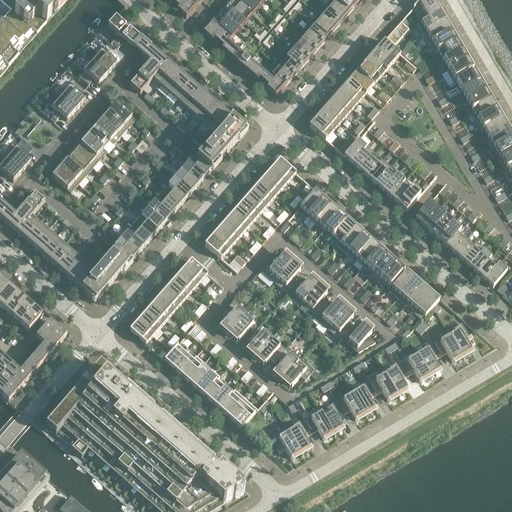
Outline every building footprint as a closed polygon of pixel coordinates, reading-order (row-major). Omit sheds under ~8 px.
[(0,0),(0,76),(19,56),(67,0),(0,0)] [(162,0),(168,5),(171,7),(171,8),(172,8),(179,1),(179,0),(162,0)] [(184,0),(179,0),(179,1),(172,8),(173,9),(176,12),(186,20),(195,9),(184,0)] [(202,1),(201,0),(177,0),(179,1),(179,0),(184,0),(195,9),(196,9),(202,1)] [(361,0),(235,0),(213,26),(226,37),(231,42),(242,51),(239,55),(233,62),(245,72),(252,64),(253,64),(258,69),(260,67),(284,88),(356,7),(358,4),(361,0)] [(431,0),(422,0),(413,11),(421,25),(421,26),(440,14),(431,0)] [(423,37),(446,24),(440,14),(421,26),(421,25),(417,27),(417,28),(423,37)] [(130,31),(116,19),(115,18),(108,27),(132,49),(140,40),(139,40),(139,39),(137,37),(134,35),(130,31)] [(409,25),(405,21),(401,25),(406,29),(409,25)] [(430,45),(451,33),(446,24),(423,37),(428,47),(430,46),(430,45)] [(213,26),(212,25),(203,36),(213,44),(216,46),(216,47),(217,48),(223,40),(226,37),(213,26)] [(394,33),(401,39),(408,32),(405,29),(401,25),(394,33)] [(394,33),(387,41),(394,47),(401,39),(394,33)] [(438,53),(457,42),(451,33),(430,45),(430,46),(436,55),(438,54),(438,53)] [(123,44),(119,40),(113,47),(117,51),(123,44)] [(150,49),(139,40),(140,40),(132,49),(133,50),(150,64),(130,87),(140,95),(153,81),(152,80),(167,64),(150,49)] [(239,55),(228,45),(223,40),(217,48),(218,49),(218,48),(221,51),(233,62),(239,55)] [(443,63),(462,52),(457,42),(438,53),(438,54),(443,63)] [(400,57),(384,43),(377,51),(393,65),(400,57)] [(413,49),(409,45),(405,50),(409,54),(413,49)] [(106,48),(92,63),(107,76),(116,66),(105,56),(109,51),(106,48)] [(405,58),(409,54),(405,50),(401,54),(405,58)] [(393,65),(377,51),(370,59),(386,73),(393,65)] [(449,72),(467,61),(462,52),(443,63),(448,72),(449,72)] [(421,56),(417,61),(422,65),(425,60),(421,56)] [(92,63),(89,59),(89,60),(79,70),(83,73),(79,78),(88,87),(93,82),(98,87),(107,76),(92,63)] [(386,73),(370,59),(363,67),(379,81),(386,73)] [(422,65),(417,61),(413,65),(418,69),(422,65)] [(446,73),(452,83),(473,71),(467,61),(449,72),(448,72),(446,73)] [(161,87),(175,71),(167,64),(152,80),(153,81),(161,87)] [(416,71),(407,64),(404,67),(413,75),(416,71)] [(379,81),(363,67),(357,74),(373,88),(379,81)] [(268,80),(264,76),(254,68),(248,75),(258,84),(258,83),(261,86),(262,87),(268,80)] [(169,95),(183,78),(175,71),(161,87),(169,95)] [(480,82),(474,73),(453,85),(459,95),(461,94),(480,82)] [(373,88),(357,74),(350,82),(366,96),(373,88)] [(271,77),(268,80),(262,87),(263,88),(266,91),(275,99),(284,89),(271,77)] [(396,86),(400,81),(395,77),(393,80),(391,82),(396,86)] [(177,102),(191,85),(183,78),(169,95),(177,102)] [(400,89),(404,85),(400,81),(396,86),(400,89)] [(366,96),(350,82),(343,90),(359,104),(366,96)] [(467,103),(486,92),(480,82),(461,94),(467,103)] [(81,96),(84,92),(74,84),(69,89),(68,87),(59,98),(76,112),(85,102),(79,98),(81,96)] [(185,109),(199,92),(191,85),(177,102),(185,109)] [(359,104),(343,90),(336,98),(352,112),(359,104)] [(193,116),(208,99),(199,92),(185,109),(193,116)] [(491,101),(486,92),(467,103),(472,112),(491,101)] [(382,101),(386,96),(382,93),(380,95),(378,97),(382,101)] [(390,100),(386,96),(382,101),(386,105),(390,100)] [(76,112),(59,98),(50,108),(57,114),(52,119),(56,122),(60,117),(67,123),(76,112)] [(352,112),(336,98),(330,105),(346,119),(352,112)] [(201,123),(216,106),(208,99),(193,116),(201,123)] [(478,122),(497,110),(491,101),(472,112),(477,121),(478,122)] [(135,122),(116,105),(109,114),(128,130),(135,122)] [(346,119),(330,105),(323,113),(339,127),(346,119)] [(209,130),(224,114),(216,106),(201,123),(209,130)] [(375,110),(371,114),(375,118),(379,113),(375,110)] [(483,131),(502,120),(497,110),(478,122),(477,121),(475,122),(481,132),(483,131)] [(339,127),(323,113),(316,121),(332,135),(339,127)] [(128,130),(109,114),(102,122),(121,138),(128,130)] [(217,137),(232,121),(224,114),(209,130),(217,137)] [(371,122),(375,118),(371,114),(367,119),(371,122)] [(489,140),(507,129),(502,120),(483,131),(488,140),(489,140)] [(218,164),(246,133),(232,121),(217,137),(205,150),(204,152),(201,155),(198,159),(212,171),(215,168),(218,164)] [(332,135),(316,121),(309,129),(325,143),(325,142),(332,135)] [(121,138),(102,122),(95,130),(114,146),(121,138)] [(361,125),(357,129),(361,133),(365,129),(361,125)] [(361,133),(357,129),(353,134),(357,138),(361,133)] [(384,133),(380,129),(376,133),(381,137),(384,133)] [(492,151),(511,138),(511,136),(507,129),(489,140),(488,140),(486,141),(492,151)] [(114,146),(95,130),(88,138),(107,155),(107,154),(103,151),(110,144),(113,147),(114,146)] [(377,142),(381,137),(376,133),(373,138),(375,140),(377,142)] [(107,155),(88,138),(81,146),(99,163),(107,155)] [(511,151),(511,138),(492,151),(498,160),(511,151)] [(348,140),(344,145),(348,148),(352,144),(348,140)] [(366,150),(368,149),(367,148),(359,141),(357,143),(351,151),(344,159),(352,166),(366,150)] [(400,147),(395,143),(392,147),(396,151),(400,147)] [(12,147),(3,157),(22,174),(31,163),(20,153),(24,148),(20,145),(16,150),(12,147)] [(344,153),(348,148),(344,145),(340,149),(344,153)] [(99,163),(81,146),(73,154),(92,171),(99,163)] [(393,155),(396,151),(392,147),(388,151),(390,153),(393,155)] [(359,173),(373,157),(366,150),(352,166),(359,173)] [(92,171),(73,154),(66,162),(85,179),(92,171)] [(511,167),(511,154),(499,162),(504,172),(505,172),(511,167)] [(415,160),(411,156),(407,161),(412,165),(415,160)] [(13,184),(22,174),(3,157),(0,160),(0,181),(3,184),(6,182),(8,179),(13,184)] [(198,159),(195,157),(188,165),(205,180),(212,171),(198,159)] [(367,180),(381,164),(373,157),(359,173),(367,180)] [(408,169),(412,165),(407,161),(403,165),(406,167),(408,169)] [(85,179),(66,162),(59,170),(78,187),(85,179)] [(295,176),(279,162),(272,170),(288,184),(295,176)] [(389,170),(388,170),(381,164),(367,180),(375,186),(389,170)] [(205,180),(188,165),(181,173),(198,187),(205,180)] [(511,167),(505,172),(504,172),(502,173),(508,183),(511,180),(511,167)] [(396,177),(397,178),(399,176),(398,175),(390,169),(390,168),(388,170),(389,170),(375,186),(382,193),(396,177)] [(78,187),(59,170),(52,179),(71,195),(78,187)] [(288,184),(272,170),(266,178),(282,192),(288,184)] [(427,178),(431,174),(426,170),(422,174),(427,178)] [(198,187),(181,173),(174,181),(191,195),(198,187)] [(423,182),(427,178),(422,174),(419,178),(421,180),(423,182)] [(390,200),(404,184),(397,178),(396,177),(382,193),(390,200)] [(282,192),(266,178),(259,186),(275,200),(282,192)] [(191,195),(174,181),(168,188),(184,203),(191,195)] [(398,207),(412,191),(404,184),(390,200),(398,207)] [(275,200),(259,186),(252,193),(268,207),(275,200)] [(307,195),(311,191),(307,187),(303,192),(307,195)] [(442,198),(449,190),(445,187),(438,195),(442,198)] [(184,203),(168,188),(161,196),(178,210),(184,203)] [(406,214),(420,198),(412,191),(398,207),(406,214)] [(268,207),(252,193),(245,201),(261,215),(268,207)] [(307,219),(323,200),(314,193),(297,213),(305,221),(307,219)] [(32,218),(45,204),(35,195),(15,217),(5,208),(0,203),(0,219),(17,234),(32,218)] [(178,210),(161,196),(154,204),(171,218),(178,210)] [(301,201),(297,198),(293,202),(297,206),(301,201)] [(463,203),(459,199),(455,203),(460,207),(463,203)] [(315,226),(331,208),(323,200),(307,219),(315,226)] [(255,223),(261,215),(245,201),(239,209),(255,223)] [(293,210),(297,206),(293,202),(289,207),(293,210)] [(456,211),(460,207),(455,203),(452,207),(454,209),(456,211)] [(171,218),(154,204),(147,211),(164,226),(171,218)] [(437,213),(437,212),(429,206),(415,222),(423,229),(437,213)] [(325,231),(339,215),(331,208),(315,226),(323,233),(325,232),(325,231)] [(255,223),(239,209),(232,216),(248,230),(255,223)] [(445,219),(445,220),(448,216),(440,209),(437,212),(437,213),(423,229),(431,235),(445,219)] [(164,226),(147,211),(141,219),(157,234),(164,226)] [(479,216),(474,212),(471,216),(475,220),(479,216)] [(288,217),(284,213),(280,218),(284,221),(288,217)] [(333,238),(347,222),(339,215),(325,231),(325,232),(333,238)] [(248,230),(232,216),(225,224),(241,238),(248,230)] [(471,224),(475,220),(471,216),(467,220),(469,222),(471,224)] [(40,225),(32,218),(17,234),(25,242),(40,225)] [(280,226),(284,221),(280,218),(276,222),(280,226)] [(157,234),(141,219),(134,227),(151,241),(157,234)] [(452,226),(445,220),(445,219),(431,235),(438,242),(452,226)] [(341,245),(355,229),(347,222),(333,238),(340,245),(341,245)] [(460,233),(464,230),(463,229),(456,223),(455,222),(452,226),(438,242),(446,249),(460,233)] [(241,238),(225,224),(218,232),(234,246),(241,238)] [(284,235),(291,227),(288,224),(281,232),(284,235)] [(33,249),(48,232),(40,225),(25,242),(33,249)] [(491,234),(494,230),(490,226),(486,230),(491,234)] [(151,241),(134,227),(127,234),(144,249),(151,241)] [(274,232),(270,229),(266,233),(270,237),(274,232)] [(349,253),(363,236),(355,229),(341,245),(340,245),(337,249),(346,257),(349,253)] [(487,238),(491,234),(486,230),(482,234),(485,236),(487,238)] [(42,256),(56,239),(48,232),(33,249),(42,256)] [(234,246),(218,232),(212,239),(228,253),(234,246)] [(266,241),(270,237),(266,233),(262,238),(266,241)] [(467,239),(460,233),(446,249),(454,256),(468,240),(467,239)] [(144,249),(127,234),(121,242),(137,257),(144,249)] [(306,240),(304,238),(302,236),(298,240),(303,244),(306,240)] [(357,260),(372,243),(363,236),(349,253),(357,259),(357,260)] [(477,245),(479,243),(471,236),(467,239),(468,240),(454,256),(461,263),(477,245)] [(50,263),(64,246),(56,239),(42,256),(50,263)] [(228,253),(212,239),(205,248),(221,262),(228,253)] [(299,248),(303,244),(298,240),(295,244),(299,248)] [(137,257),(121,242),(113,251),(115,253),(130,265),(137,257)] [(364,269),(380,250),(372,243),(357,260),(357,259),(355,261),(364,269)] [(502,252),(506,247),(501,243),(498,247),(500,250),(502,252)] [(261,248),(257,244),(253,248),(257,252),(261,248)] [(469,269),(485,251),(477,245),(461,263),(469,269)] [(58,270),(72,254),(64,246),(50,263),(58,270)] [(253,257),(257,252),(253,248),(249,253),(253,257)] [(323,254),(320,252),(318,250),(314,254),(319,258),(323,254)] [(372,276),(388,257),(380,250),(364,269),(371,275),(372,276)] [(491,260),(493,259),(492,258),(485,251),(469,269),(477,276),(491,260)] [(82,292),(96,304),(126,269),(130,265),(115,253),(112,257),(96,275),(97,275),(82,292)] [(66,277),(80,261),(72,254),(58,270),(66,277)] [(315,263),(319,258),(314,254),(311,259),(315,263)] [(274,285),(291,265),(283,257),(274,267),(269,262),(260,273),(274,285)] [(380,283),(396,265),(388,257),(372,276),(371,275),(370,277),(379,285),(380,283)] [(237,266),(241,262),(237,258),(233,262),(237,266)] [(498,267),(498,266),(491,260),(477,276),(484,283),(498,267)] [(74,284),(89,268),(80,261),(66,277),(74,284)] [(245,265),(241,262),(237,266),(241,270),(245,265)] [(200,285),(207,277),(191,263),(184,271),(200,285)] [(493,290),(505,276),(510,270),(502,263),(501,263),(498,266),(498,267),(484,283),(493,290)] [(291,282),(300,272),(291,265),(274,285),(287,296),(290,293),(294,289),(296,286),(291,282)] [(339,268),(337,267),(334,265),(331,269),(335,273),(339,268)] [(388,290),(404,272),(396,265),(380,283),(388,290)] [(97,275),(96,275),(89,268),(74,284),(82,292),(97,275)] [(332,277),(335,273),(331,269),(327,273),(332,277)] [(200,285),(184,271),(177,279),(193,293),(200,285)] [(397,301),(414,281),(406,273),(388,294),(397,301)] [(43,317),(0,278),(0,307),(28,333),(42,317),(43,317)] [(193,293),(177,279),(170,287),(186,301),(193,293)] [(355,283),(353,281),(351,279),(347,283),(351,287),(355,283)] [(303,305),(318,288),(309,280),(298,293),(294,289),(290,293),(303,304),(303,305)] [(406,306),(423,288),(414,281),(397,301),(405,308),(407,307),(406,306)] [(257,288),(251,283),(248,286),(254,291),(257,288)] [(348,291),(351,287),(347,283),(343,287),(348,291)] [(186,301),(170,287),(164,294),(180,308),(186,301)] [(322,301),(327,295),(318,288),(303,305),(303,304),(301,306),(315,318),(327,305),(322,301)] [(415,313),(431,295),(423,288),(406,306),(407,307),(414,313),(415,313)] [(209,298),(213,293),(209,289),(205,294),(209,298)] [(218,297),(213,293),(209,298),(214,301),(218,297)] [(368,301),(371,297),(367,293),(363,297),(368,301)] [(180,308),(164,294),(157,302),(173,316),(180,308)] [(421,323),(439,303),(431,295),(415,313),(414,313),(413,315),(421,323)] [(364,305),(368,301),(363,297),(360,301),(364,305)] [(173,316),(157,302),(150,310),(166,324),(173,316)] [(230,335),(246,316),(247,317),(248,315),(234,302),(225,313),(230,317),(221,327),(230,335)] [(327,331),(344,311),(336,304),(331,309),(327,305),(315,318),(313,319),(327,331)] [(206,310),(202,306),(198,311),(202,314),(206,310)] [(379,311),(374,307),(370,311),(375,315),(379,311)] [(436,308),(432,312),(436,316),(440,311),(436,308)] [(166,324),(150,310),(143,317),(159,331),(166,324)] [(198,319),(202,314),(198,311),(194,315),(198,319)] [(344,328),(353,319),(344,311),(327,331),(340,343),(342,342),(341,341),(349,333),(344,328)] [(255,324),(247,317),(246,316),(230,335),(239,342),(250,330),(254,334),(258,330),(253,326),(255,324)] [(394,325),(398,320),(393,316),(390,321),(394,325)] [(159,331),(143,317),(137,325),(153,339),(159,331)] [(391,329),(394,325),(390,321),(386,325),(391,329)] [(193,325),(188,322),(184,326),(189,330),(193,325)] [(20,374),(0,356),(0,396),(8,403),(9,402),(8,401),(12,396),(13,398),(21,389),(19,388),(23,383),(25,385),(32,376),(31,375),(35,370),(36,372),(44,363),(42,362),(46,357),(48,359),(55,350),(54,349),(58,344),(59,345),(66,337),(50,323),(49,323),(49,324),(36,339),(44,346),(37,354),(32,349),(31,351),(23,359),(28,364),(20,374)] [(422,323),(418,328),(424,333),(428,328),(422,323)] [(153,339),(137,325),(130,333),(145,347),(153,339)] [(185,334),(189,330),(184,326),(180,331),(185,334)] [(464,340),(468,338),(461,326),(446,334),(448,337),(448,336),(462,359),(472,353),(464,340)] [(368,339),(371,335),(362,327),(354,337),(349,333),(341,341),(342,342),(355,353),(363,344),(369,349),(373,343),(368,339)] [(424,333),(418,328),(415,332),(420,337),(424,333)] [(271,341),(270,341),(258,330),(254,334),(248,341),(252,345),(248,350),(256,358),(271,341)] [(409,337),(412,333),(409,330),(402,338),(404,340),(409,337)] [(201,333),(198,337),(202,341),(206,337),(201,333)] [(448,336),(448,337),(434,345),(440,355),(445,352),(452,365),(462,359),(448,336)] [(179,341),(175,337),(171,341),(175,345),(179,341)] [(202,341),(198,337),(194,341),(199,345),(202,341)] [(286,351),(285,351),(273,340),(272,339),(270,341),(271,341),(256,358),(265,366),(270,360),(274,364),(278,360),(286,351)] [(171,350),(175,345),(171,341),(167,346),(171,350)] [(217,346),(213,350),(218,354),(221,350),(217,346)] [(432,360),(436,357),(430,347),(415,356),(417,358),(429,378),(439,372),(432,360)] [(172,370),(185,355),(177,348),(164,363),(172,370)] [(283,381),(301,361),(287,349),(285,351),(286,351),(278,360),(283,364),(274,374),(283,381)] [(214,358),(218,354),(213,350),(209,354),(214,358)] [(166,356),(161,352),(157,357),(162,360),(166,356)] [(193,362),(185,355),(172,370),(180,377),(193,362)] [(201,369),(204,366),(196,358),(193,362),(180,377),(188,384),(201,369)] [(417,358),(403,366),(408,374),(412,371),(420,384),(429,378),(417,358)] [(232,360),(228,364),(233,368),(237,364),(232,360)] [(319,377),(301,361),(283,381),(291,389),(300,379),(305,383),(310,377),(315,381),(319,377)] [(229,372),(233,368),(228,364),(225,368),(229,372)] [(399,379),(404,376),(396,364),(382,373),(383,375),(384,375),(397,397),(407,392),(399,379)] [(100,367),(78,392),(54,419),(55,419),(52,422),(61,430),(62,428),(63,429),(64,428),(80,442),(79,443),(77,445),(87,453),(89,450),(159,511),(209,511),(210,511),(213,511),(235,499),(234,499),(233,498),(241,493),(242,494),(241,494),(242,495),(244,493),(100,367)] [(208,376),(208,375),(201,369),(188,384),(195,391),(208,376)] [(216,382),(216,383),(220,379),(211,372),(208,375),(208,376),(195,391),(203,397),(216,382)] [(248,373),(244,377),(248,381),(252,377),(248,373)] [(384,375),(383,375),(370,383),(376,393),(380,391),(387,403),(397,397),(384,375)] [(245,386),(248,381),(244,377),(240,382),(245,386)] [(211,404),(224,389),(216,383),(216,382),(203,397),(211,404)] [(367,398),(372,396),(366,386),(351,394),(352,396),(353,396),(365,417),(375,411),(367,398)] [(263,387),(259,391),(264,395),(267,391),(263,387)] [(231,396),(224,389),(211,404),(218,411),(231,396)] [(260,399),(264,395),(259,391),(256,395),(260,399)] [(226,418),(242,399),(234,392),(231,396),(218,411),(226,418)] [(353,396),(352,396),(339,405),(343,413),(348,410),(355,423),(365,417),(353,396)] [(234,424),(250,406),(242,399),(226,418),(234,424)] [(264,417),(272,407),(268,404),(260,413),(264,417)] [(335,418),(339,415),(333,405),(319,413),(333,436),(342,430),(335,418)] [(242,432),(258,413),(250,406),(234,424),(242,432)] [(297,413),(296,411),(293,406),(288,409),(292,416),(297,413)] [(333,436),(319,413),(305,422),(311,432),(315,429),(323,442),(333,436)] [(303,437),(307,434),(300,422),(286,431),(300,455),(310,449),(303,437)] [(300,455),(286,431),(272,439),(279,451),(283,449),(291,461),(300,455)] [(0,511),(59,511),(70,500),(46,479),(21,457),(0,480),(0,511)] [(83,511),(70,500),(59,511),(83,511)]
